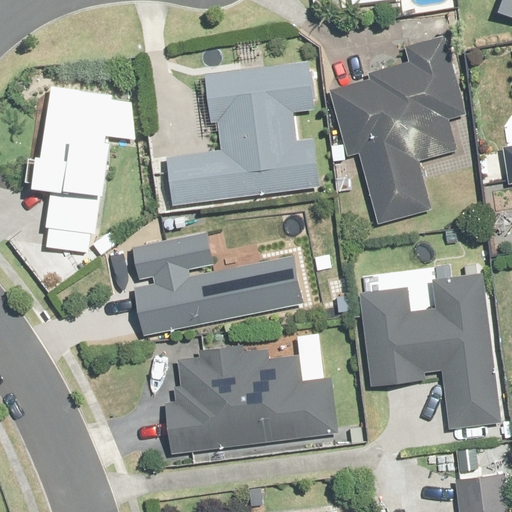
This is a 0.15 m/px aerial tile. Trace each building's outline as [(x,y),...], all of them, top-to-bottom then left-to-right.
[(511,0),(506,0),(501,13),(511,16),(511,0)] [(467,115),(449,37),(407,47),(411,64),(400,66),(396,48),(369,55),(376,81),(335,91),(350,158),(362,156),(377,222),(417,213),(432,209),(421,161),(460,152),(452,119),(467,115)] [(318,110),(312,63),(208,76),(214,124),(221,123),(225,151),(170,158),(176,206),(322,188),(316,138),(299,140),(296,112),(318,110)] [(37,188),(51,190),(46,231),(50,232),(48,248),(95,254),(97,237),(101,237),(114,137),(145,141),(150,100),(54,88),(45,155),(41,155),(37,188)] [(161,284),(144,287),(138,288),(148,337),(306,305),(297,256),(194,277),(192,269),(216,264),(210,233),(137,248),(143,279),(159,276),(161,284)] [(503,423),(485,277),(439,282),(442,310),(412,314),(409,290),(362,296),(373,387),(446,379),(452,429),(503,423)] [(337,434),(331,385),(327,353),(272,360),(271,345),(206,353),(207,359),(186,361),(189,386),(178,387),(180,403),(168,404),(174,458),(197,455),(198,466),(324,451),(322,436),(337,434)] [(511,511),(511,498),(510,476),(458,481),(461,511),(511,511)]
